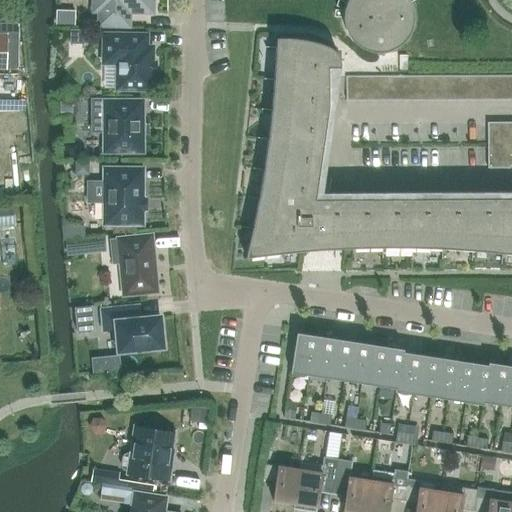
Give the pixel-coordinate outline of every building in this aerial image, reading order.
[(99,25),(128,25),(129,11),(152,12),(152,0),(93,0),(93,10),(99,11),(99,25)] [(413,13),(412,7),(410,2),(409,0),(347,0),(346,4),(344,9),(343,15),(343,20),(344,26),(346,31),(349,36),(352,40),(356,44),(361,47),(366,50),(371,51),(377,52),(377,55),(397,51),(396,47),(401,44),(405,40),(408,35),(411,30),(413,25),(414,19),(413,13)] [(145,36),(105,35),(104,61),(118,61),(118,87),(150,88),(150,71),(155,71),(155,61),(150,60),(151,48),(145,48),(145,36)] [(298,39),(276,38),(273,94),(267,149),(257,203),(245,257),(266,255),(287,252),(308,250),(329,249),(347,248),(365,247),(383,247),(431,248),(479,251),(511,254),(511,198),(315,199),(329,105),(328,67),(340,67),(340,61),(337,54),(333,49),(329,47),(324,45),(319,43),(298,39)] [(478,75),(467,76),(467,100),(478,100),(478,75)] [(478,100),(489,100),(490,75),(478,75),(478,100)] [(501,75),(490,75),(489,100),(500,100),(501,75)] [(511,75),(501,75),(500,100),(511,100),(511,75)] [(346,101),(357,101),(357,76),(346,76),(346,101)] [(368,76),(357,76),(357,101),(368,101),(368,76)] [(368,101),(379,100),(379,76),(368,76),(368,101)] [(390,76),(379,76),(379,100),(390,100),(390,76)] [(401,100),(401,76),(390,76),(390,100),(401,100)] [(412,76),(401,76),(401,100),(412,100),(412,76)] [(423,100),(423,76),(412,76),(412,100),(423,100)] [(434,76),(423,76),(423,100),(434,100),(434,76)] [(445,100),(445,76),(434,76),(434,100),(445,100)] [(456,76),(445,76),(445,100),(456,100),(456,76)] [(456,100),(467,100),(467,76),(456,76),(456,100)] [(0,87),(0,144),(26,144),(24,86),(0,87)] [(143,152),(142,100),(91,100),(91,131),(104,131),(104,152),(143,152)] [(511,167),(511,121),(487,122),(487,168),(511,167)] [(80,157),(79,146),(62,147),(63,158),(80,157)] [(88,175),(88,160),(74,161),(74,175),(88,175)] [(143,168),(104,168),(103,224),(143,224),(143,210),(146,210),(146,209),(143,209),(143,200),(146,200),(146,199),(143,198),(143,168)] [(0,228),(15,227),(13,204),(0,205),(0,228)] [(84,226),(62,229),(63,239),(85,237),(84,226)] [(145,236),(118,239),(111,240),(113,263),(120,262),(123,294),(156,291),(152,249),(146,249),(145,236)] [(85,239),(66,242),(68,255),(86,253),(85,239)] [(90,306),(73,307),(76,331),(92,330),(90,306)] [(128,306),(100,309),(103,331),(116,330),(118,351),(163,347),(160,317),(130,319),(128,306)] [(308,375),(314,335),(296,333),(290,372),(308,375)] [(326,378),(332,338),(314,335),(308,375),(326,378)] [(343,380),(349,341),(332,338),(326,378),(343,380)] [(361,383),(367,344),(349,341),(343,380),(361,383)] [(378,386),(384,346),(367,344),(361,383),(378,386)] [(395,391),(402,349),(384,346),(378,386),(395,388),(394,391),(395,391)] [(413,394),(419,355),(403,352),(403,349),(402,349),(395,391),(413,394)] [(430,397),(436,357),(419,355),(413,394),(430,397)] [(448,399),(454,360),(436,357),(430,397),(448,399)] [(465,402),(471,363),(454,360),(448,399),(465,402)] [(482,405),(489,363),(488,362),(487,365),(471,363),(465,402),(482,405)] [(500,405),(506,365),(489,363),(482,405),(483,405),(484,402),(500,405)] [(511,406),(511,366),(506,365),(500,405),(511,406)] [(295,409),(285,408),(283,417),(294,419),(295,409)] [(309,421),(319,423),(321,413),(310,412),(309,421)] [(331,415),(321,413),(319,423),(329,425),(331,415)] [(355,419),(345,417),(344,427),(354,428),(355,419)] [(364,430),(366,420),(355,419),(354,428),(364,430)] [(390,424),(380,422),(378,432),(389,434),(390,424)] [(134,426),(130,454),(127,453),(124,454),(122,456),(121,465),(122,468),(124,470),(127,470),(127,473),(168,480),(170,465),(169,465),(174,432),(134,426)] [(432,431),(431,440),(441,442),(442,432),(432,431)] [(405,443),(407,433),(396,432),(396,435),(395,441),(405,443)] [(453,434),(442,432),(441,442),(451,444),(453,434)] [(416,435),(407,433),(405,443),(415,445),(416,439),(417,435),(416,435)] [(465,446),(476,447),(477,438),(467,436),(465,446)] [(275,452),(277,438),(268,437),(266,450),(275,452)] [(487,439),(477,438),(476,447),(486,449),(487,439)] [(511,443),(502,441),(500,451),(510,453),(511,443)] [(315,511),(316,507),(320,482),(333,484),(336,467),(337,460),(324,458),(322,465),(301,462),(294,503),(293,503),(293,508),(315,511)] [(364,511),(370,480),(348,477),(351,462),(337,460),(336,467),(333,484),(346,486),(342,511),(343,511),(342,511),(364,511)] [(272,500),(293,503),(294,503),(301,462),(300,462),(299,469),(264,464),(263,473),(276,476),(272,500)] [(407,473),(394,471),(394,474),(371,471),(370,480),(364,511),(387,511),(390,493),(403,495),(405,485),(406,478),(407,473)] [(136,488),(138,477),(111,472),(109,483),(136,488)] [(414,511),(436,511),(441,484),(440,484),(407,479),(407,478),(406,478),(405,485),(403,495),(416,497),(414,511)] [(459,511),(461,504),(474,506),(476,489),(441,484),(436,511),(459,511)] [(508,511),(511,502),(511,492),(476,487),(476,489),(474,506),(487,508),(486,511),(508,511)] [(165,511),(162,508),(164,498),(166,498),(166,497),(133,492),(131,507),(130,507),(128,511),(165,511)]
